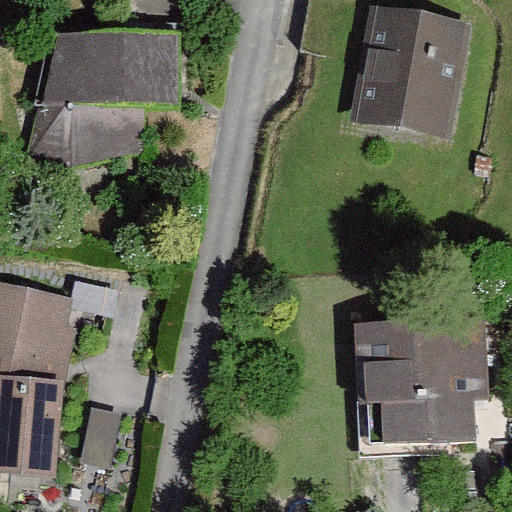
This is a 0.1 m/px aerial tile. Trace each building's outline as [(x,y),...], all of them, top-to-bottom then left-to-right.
[(450,133),(469,25),(371,7),(351,115),(450,133)] [(184,30),(57,30),(35,147),(147,150),(149,100),(182,100),(184,30)] [(119,337),(140,336),(140,288),(118,288),(119,337)] [(0,394),(57,406),(75,319),(0,303),(0,394)] [(350,328),(357,444),(473,438),(471,400),(487,399),(483,320),(350,328)] [(0,489),(42,493),(48,405),(0,401),(0,489)]
